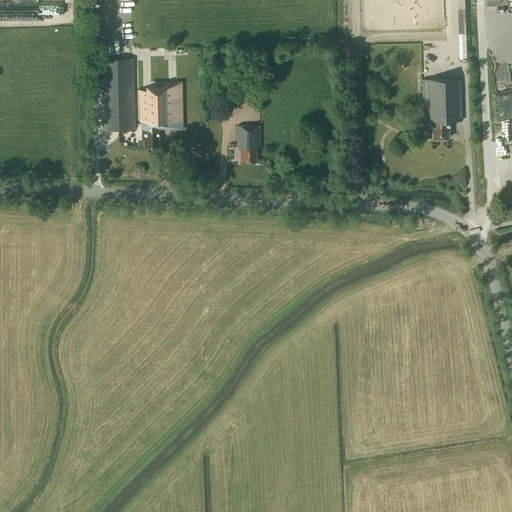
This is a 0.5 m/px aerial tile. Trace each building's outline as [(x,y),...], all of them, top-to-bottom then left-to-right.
[(135,129),(134,58),(101,58),(102,129),(135,129)] [(450,121),(462,121),(461,79),(422,80),(423,115),(427,115),(427,121),(431,121),(431,132),(432,132),(433,139),(449,138),(449,130),(450,130),(450,121)] [(144,139),(144,146),(159,146),(159,129),(183,129),(183,91),(183,81),(162,81),(162,85),(146,85),(146,89),(138,89),(138,123),(142,123),(142,139),(144,139)] [(240,97),(231,97),(231,106),(240,107),(240,97)] [(228,116),(229,105),(209,104),(209,116),(228,116)] [(260,147),(260,127),(238,126),(237,145),(239,145),(239,148),(240,148),(240,160),(257,161),(257,147),(260,147)]
